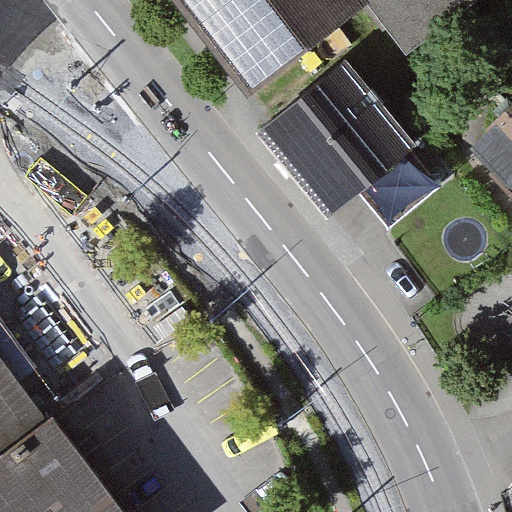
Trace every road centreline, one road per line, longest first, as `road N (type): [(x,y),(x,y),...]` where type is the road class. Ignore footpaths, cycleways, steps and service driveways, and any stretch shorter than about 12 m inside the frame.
road 1 (secondary): [(433,480),(341,321),(85,0)]
road 2 (residential): [(231,511),(0,199)]
